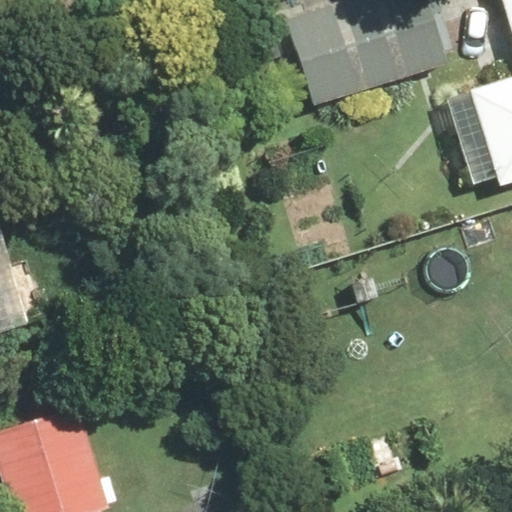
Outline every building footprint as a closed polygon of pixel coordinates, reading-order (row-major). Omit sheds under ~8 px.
[(424,0),(314,0),(275,11),(304,115),(445,75),(424,0)] [(511,0),(492,0),(511,68),(511,79),(441,99),(469,195),(511,182),(511,0)] [(0,252),(0,334),(20,330),(0,252)] [(461,343),(425,357),(447,412),(482,398),(461,343)] [(100,511),(71,411),(0,430),(0,493),(5,511),(100,511)]
